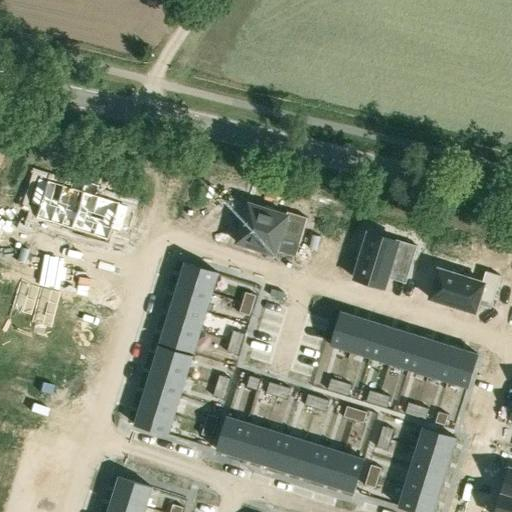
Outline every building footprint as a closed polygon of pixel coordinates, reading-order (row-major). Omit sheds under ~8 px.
[(37,178),(29,204),(37,206),(34,218),(55,225),(60,209),(75,214),(85,181),(71,177),(68,187),(54,183),(46,180),(45,181),(37,178)] [(85,181),(75,214),(90,219),(85,234),(107,241),(110,229),(119,231),(127,206),(118,204),(118,202),(96,195),(99,186),(85,181)] [(250,204),(238,242),(276,254),(281,238),(300,244),(308,218),(288,212),(286,216),(250,204)] [(369,232),(355,279),(384,288),(389,271),(408,277),(417,246),(396,239),(396,240),(369,232)] [(185,262),(179,282),(212,293),(219,273),(185,262)] [(430,296),(430,298),(432,299),(432,298),(447,303),(447,304),(449,304),(457,306),(456,306),(458,307),(459,307),(474,311),(474,312),(476,312),(476,310),(479,300),(492,305),(501,276),(486,271),(482,283),(441,270),(441,269),(439,269),(438,271),(439,271),(431,296),(430,296)] [(179,282),(173,302),(206,312),(212,293),(179,282)] [(245,291),(242,302),(254,306),(257,295),(245,291)] [(173,302),(167,321),(200,331),(206,312),(173,302)] [(242,302),(239,313),(250,316),(254,306),(242,302)] [(341,312),(331,345),(351,351),(361,318),(341,312)] [(361,318),(351,351),(370,357),(381,324),(361,318)] [(167,321),(161,341),(194,351),(200,331),(167,321)] [(381,324),(370,357),(390,363),(400,330),(381,324)] [(233,330),(230,341),(242,344),(245,334),(233,330)] [(400,330),(390,363),(409,369),(419,336),(400,330)] [(419,336),(409,369),(428,375),(439,342),(419,336)] [(230,341),(227,351),(238,355),(242,344),(230,341)] [(439,342),(428,375),(448,381),(458,348),(439,342)] [(159,346),(153,366),(187,376),(193,356),(159,346)] [(458,348),(448,381),(468,388),(478,354),(458,348)] [(153,366),(147,385),(181,395),(187,376),(153,366)] [(220,375),(216,385),(228,389),(231,378),(220,375)] [(250,375),(246,387),(257,390),(261,379),(250,375)] [(331,378),(327,389),(338,393),(342,381),(331,378)] [(270,381),(266,393),(277,396),(280,385),(270,381)] [(342,381),(338,393),(349,396),(352,384),(342,381)] [(147,385),(141,404),(175,415),(181,395),(147,385)] [(216,385),(213,396),(224,400),(228,389),(216,385)] [(280,385),(277,396),(287,400),(291,388),(280,385)] [(370,390),(366,401),(377,405),(380,393),(370,390)] [(308,393),(305,405),(315,408),(319,397),(308,393)] [(380,393),(377,405),(387,408),(391,396),(380,393)] [(319,397),(315,408),(326,412),(330,400),(319,397)] [(408,402),(405,413),(415,417),(419,405),(408,402)] [(141,404),(135,424),(168,435),(175,415),(141,404)] [(347,405),(343,417),(354,420),(358,409),(347,405)] [(419,405),(415,417),(426,420),(430,408),(419,405)] [(358,409),(354,420),(365,424),(368,412),(358,409)] [(438,411),(435,423),(446,426),(449,415),(438,411)] [(208,413),(204,424),(216,428),(219,417),(208,413)] [(227,416),(217,450),(237,456),(247,422),(227,416)] [(247,422),(237,456),(256,462),(267,428),(247,422)] [(204,424),(201,435),(212,438),(216,428),(204,424)] [(383,425),(380,436),(391,440),(394,429),(383,425)] [(267,428),(256,462),(276,468),(286,434),(267,428)] [(423,428),(417,448),(450,458),(457,438),(423,428)] [(286,434),(276,468),(295,474),(305,440),(286,434)] [(380,436),(376,447),(388,450),(391,440),(380,436)] [(305,440),(295,474),(314,480),(325,446),(305,440)] [(325,446),(314,480),(333,486),(344,452),(325,446)] [(417,448),(411,467),(445,477),(450,458),(417,448)] [(344,452),(333,486),(353,492),(364,459),(344,452)] [(371,464),(368,475),(379,478),(382,468),(371,464)] [(411,467),(405,486),(439,497),(445,477),(411,467)] [(511,469),(509,468),(502,493),(511,496),(511,469)] [(368,475),(364,485),(376,489),(379,478),(368,475)] [(119,477),(113,497),(146,507),(153,487),(119,477)] [(405,486),(399,506),(417,511),(433,511),(439,497),(405,486)] [(511,511),(511,496),(502,493),(495,511),(511,511)] [(113,497),(108,511),(144,511),(146,507),(113,497)] [(172,503),(169,511),(182,511),(184,507),(172,503)]
